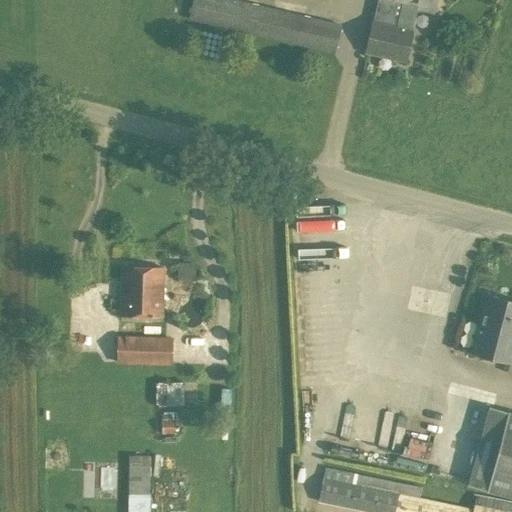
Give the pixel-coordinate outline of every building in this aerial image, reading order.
[(341,24),(237,0),(192,0),(188,21),(334,55),(341,24)] [(435,0),(376,0),(365,52),(406,62),(413,31),(412,31),(417,9),(433,13),(435,0)] [(180,262),(180,279),(196,279),(197,262),(180,262)] [(162,268),(122,266),(121,315),(161,317),(162,268)] [(491,358),(507,300),(486,294),(471,353),(491,358)] [(511,361),(511,301),(507,300),(491,358),(511,364),(511,361)] [(116,364),(171,365),(172,337),(116,336),(116,364)] [(185,403),(184,381),(157,382),(158,405),(185,403)] [(511,498),(511,413),(488,407),(466,485),(511,498)] [(149,511),(150,456),(128,456),(126,511),(149,511)] [(511,511),(511,500),(476,493),(475,498),(325,466),(318,502),(367,511),(511,511)]
